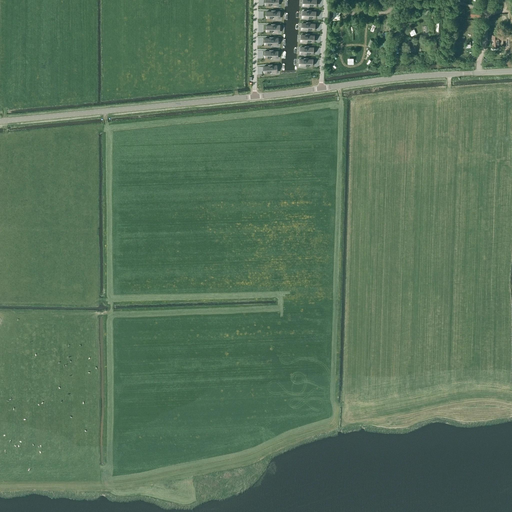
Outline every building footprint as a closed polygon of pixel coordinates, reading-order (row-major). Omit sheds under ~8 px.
[(311,9),(307,9),(307,11),(303,11),(303,16),(309,17),(312,17),(316,17),(316,11),(311,11),(311,9)] [(311,21),(306,21),(306,23),(302,23),(302,28),(308,29),(311,29),(315,29),(315,23),(310,23),(311,21)] [(310,33),(305,33),(305,35),(301,35),(302,35),(301,40),(307,41),(311,41),(314,41),(314,35),(310,35),(310,33)] [(492,39),(493,39),(493,42),(493,43),(493,46),(494,47),(498,46),(498,45),(503,45),(502,35),(498,36),(497,34),(493,34),(492,35),(492,39)] [(309,45),(305,45),(304,47),(301,47),(301,52),(307,53),(310,53),(313,53),(314,47),(309,47),(309,45)] [(308,57),(304,57),(304,59),(300,59),(300,64),(306,65),(309,65),(313,65),(313,59),(308,59),(308,57)] [(273,65),(272,64),(268,64),(268,66),(263,66),(264,72),(267,72),(271,72),(271,71),(277,71),(276,65),(273,65)]
